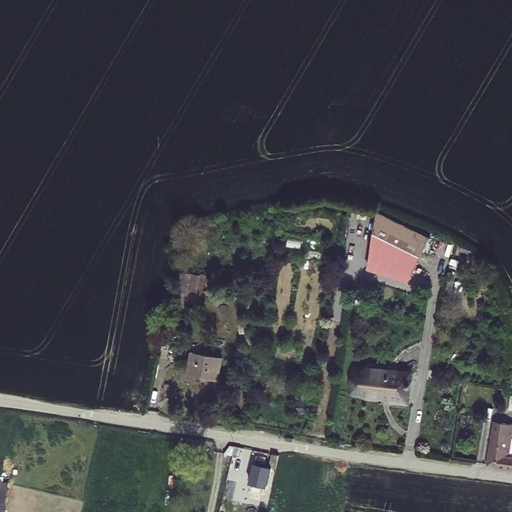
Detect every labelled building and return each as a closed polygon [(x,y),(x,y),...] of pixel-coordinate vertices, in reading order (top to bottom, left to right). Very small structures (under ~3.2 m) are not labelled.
[(372,247),(369,269),(410,282),(431,237),(378,210),(372,247)] [(201,277),(182,273),(176,305),(195,308),(201,277)] [(454,293),(462,293),(462,281),(454,281),(454,293)] [(223,358),(192,352),(188,374),(204,377),(219,380),(223,358)] [(408,378),(386,376),(386,372),(363,369),(363,373),(355,372),(352,391),(361,392),(361,396),(383,398),(383,396),(389,397),(388,401),(397,402),(406,403),(408,378)] [(494,422),(487,465),(496,467),(503,423),(494,422)] [(511,423),(503,422),(503,423),(496,467),(511,469),(511,423)] [(234,446),(232,455),(240,456),(241,447),(234,446)] [(270,467),(255,464),(247,500),(256,502),(260,484),(267,486),(270,469),(276,470),(279,455),(273,454),(271,460),(270,467)]
